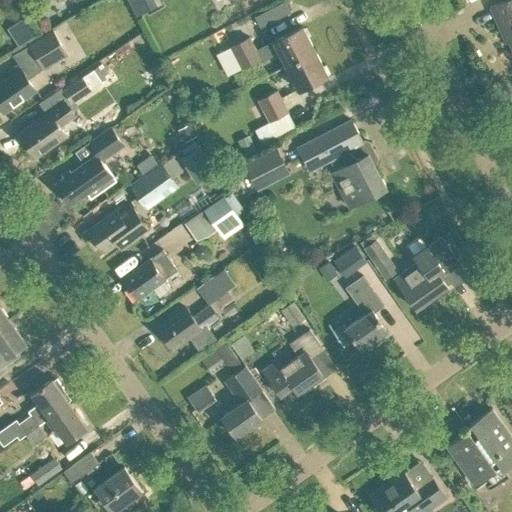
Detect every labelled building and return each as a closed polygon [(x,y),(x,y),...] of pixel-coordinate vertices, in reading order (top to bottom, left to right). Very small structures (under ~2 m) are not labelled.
[(128,0),(137,16),(150,9),(144,0),(128,0)] [(285,0),(255,16),(261,27),(291,11),(285,0)] [(511,0),(503,0),(489,6),(501,34),(505,32),(511,47),(511,0)] [(287,65),(315,51),(303,26),(274,41),(257,50),(250,36),(230,47),(241,68),(262,59),(262,60),(279,51),(287,65)] [(29,44),(35,54),(19,65),(18,64),(8,70),(11,75),(0,82),(0,105),(4,112),(36,90),(28,79),(44,68),(67,54),(53,30),(29,44)] [(315,51),(287,65),(300,90),(328,75),(315,51)] [(83,76),(91,88),(107,78),(99,65),(83,76)] [(82,76),(63,89),(73,103),(92,90),(82,76)] [(269,122),(289,112),(278,90),(258,100),(269,122)] [(64,102),(49,111),(19,132),(36,157),(66,136),(59,125),(73,115),(64,102)] [(289,112),(269,122),(264,124),(271,138),(296,125),(289,112)] [(309,170),(340,154),(345,164),(330,172),(348,206),(385,187),(370,157),(372,156),(364,140),(361,141),(350,119),(297,146),(309,170)] [(190,122),(178,129),(185,142),(197,136),(190,122)] [(88,142),(97,154),(55,183),(70,204),(87,192),(91,198),(115,181),(103,162),(126,146),(111,126),(88,142)] [(213,172),(194,146),(184,153),(203,179),(213,172)] [(277,149),(243,165),(256,191),(289,174),(277,149)] [(161,164),(131,185),(147,209),(178,187),(169,175),(177,169),(171,162),(164,167),(161,164)] [(232,193),(226,197),(238,214),(244,210),(232,193)] [(224,195),(204,209),(225,238),(245,224),(238,214),(226,197),(224,195)] [(105,251),(117,242),(122,249),(151,227),(135,206),(121,217),(114,209),(88,228),(105,251)] [(248,229),(255,243),(262,239),(256,226),(248,229)] [(417,260),(394,277),(402,289),(416,308),(424,303),(443,289),(448,286),(438,273),(443,269),(458,259),(441,236),(427,247),(426,246),(413,255),(417,260)] [(376,238),(364,247),(371,257),(385,279),(398,270),(383,249),(376,238)] [(207,245),(199,244),(195,252),(199,258),(207,258),(211,252),(207,245)] [(123,277),(137,297),(153,286),(159,296),(169,289),(171,288),(164,279),(175,271),(161,251),(123,277)] [(345,252),(333,260),(345,277),(356,269),(345,252)] [(329,261),(319,268),(325,277),(335,270),(329,261)] [(352,339),(358,348),(385,330),(372,312),(382,305),(361,275),(344,287),(363,314),(344,327),(341,322),(330,330),(342,346),(352,339)] [(196,288),(205,300),(215,292),(222,287),(213,276),(196,288)] [(280,310),(292,326),(305,317),(293,301),(280,310)] [(173,349),(189,338),(199,351),(217,339),(207,325),(219,317),(210,304),(192,316),(186,306),(157,326),(173,349)] [(0,324),(9,318),(0,305),(0,324)] [(9,318),(0,324),(0,369),(20,355),(17,350),(27,344),(9,318)] [(323,348),(309,328),(288,342),(297,354),(280,366),(276,359),(261,369),(280,395),(293,386),(297,392),(322,375),(310,357),(323,348)] [(225,340),(206,354),(213,365),(223,358),(232,371),(242,364),(225,340)] [(260,389),(243,366),(223,381),(239,403),(220,416),(235,436),(260,418),(246,399),(260,389)] [(57,378),(54,380),(52,378),(32,392),(39,403),(29,410),(32,414),(20,423),(16,418),(0,430),(0,440),(3,445),(17,435),(19,439),(26,434),(40,424),(49,417),(69,402),(60,390),(63,387),(57,378)] [(203,407),(221,394),(211,379),(192,392),(203,407)] [(87,426),(69,402),(49,417),(66,441),(87,426)] [(475,484),(486,476),(494,487),(508,477),(503,469),(511,463),(511,436),(491,407),(469,423),(472,426),(446,444),(475,484)] [(26,434),(33,444),(47,434),(40,424),(26,434)] [(72,482),(99,462),(91,451),(64,470),(72,482)] [(39,485),(62,468),(55,457),(31,474),(39,485)] [(142,490),(124,466),(95,486),(113,511),(142,490)] [(416,487),(403,469),(369,494),(382,511),(408,511),(411,510),(412,511),(425,511),(447,496),(432,475),(416,487)]
